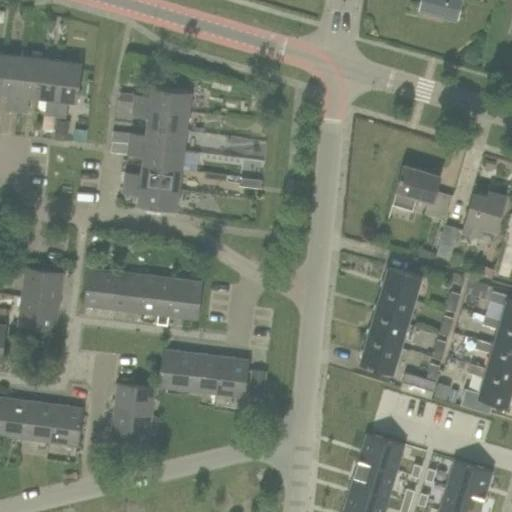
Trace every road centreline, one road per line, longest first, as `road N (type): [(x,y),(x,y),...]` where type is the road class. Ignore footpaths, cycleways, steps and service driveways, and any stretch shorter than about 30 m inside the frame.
road 1 (residential): [(312,290),(271,281),(169,226),(38,212)]
road 2 (secondary): [(335,63),(112,0)]
road 3 (unclassified): [(312,290),(335,63)]
road 4 (unclassified): [(88,491),(241,458),(295,457)]
road 5 (secondary): [(511,116),(335,63)]
road 6 (unclassified): [(88,491),(104,355),(69,354)]
road 7 (unclassified): [(295,457),(312,290)]
